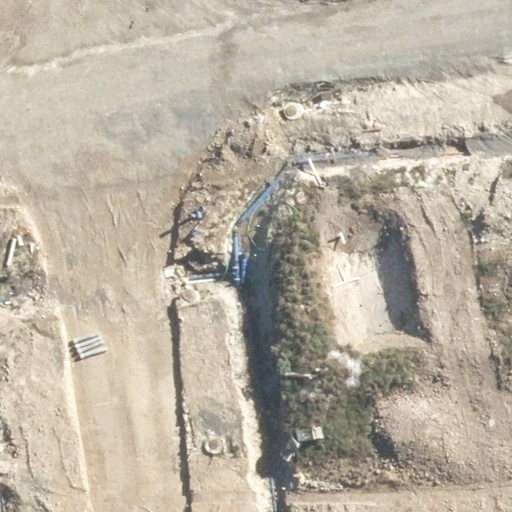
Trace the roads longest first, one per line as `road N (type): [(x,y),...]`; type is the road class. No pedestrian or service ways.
road 1 (residential): [(152,511),(511,473)]
road 2 (tertiary): [(83,165),(104,279),(125,511)]
road 3 (tertiary): [(511,10),(180,47)]
road 4 (tertiary): [(180,47),(173,103),(158,127),(137,146),(83,165)]
